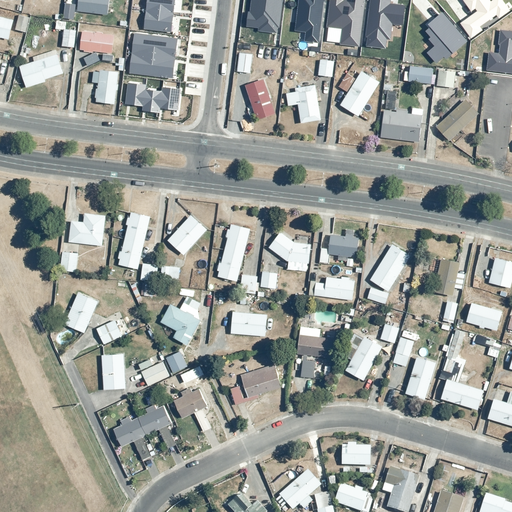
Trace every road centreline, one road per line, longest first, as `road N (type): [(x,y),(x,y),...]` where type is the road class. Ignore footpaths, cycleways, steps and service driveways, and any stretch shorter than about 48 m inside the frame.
road 1 (residential): [(142,511),(164,486),(313,417),(385,420),(511,459)]
road 2 (residential): [(511,225),(197,177)]
road 3 (residential): [(200,149),(511,196)]
road 4 (residential): [(0,120),(200,149)]
road 5 (residential): [(197,177),(0,150)]
road 6 (residential): [(200,149),(225,0)]
